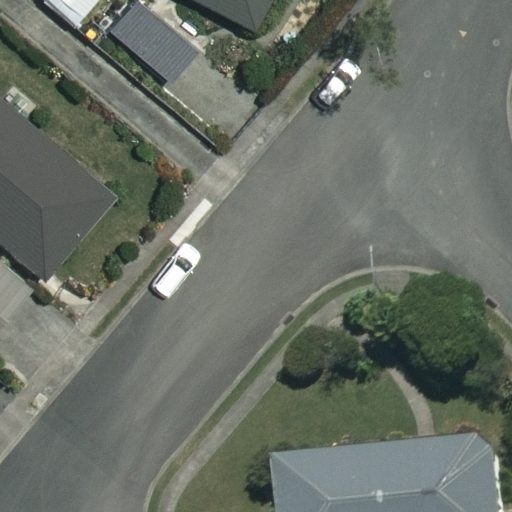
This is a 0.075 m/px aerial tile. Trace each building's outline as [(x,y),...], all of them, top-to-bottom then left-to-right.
[(199,48),(134,0),(125,0),(105,28),(174,81),(199,48)] [(273,0),(199,0),(257,31),(273,0)] [(44,116),(36,125),(0,93),(0,242),(39,277),(121,184),(44,116)] [(0,318),(26,289),(0,265),(0,318)] [(503,511),(498,451),(282,470),(285,511),(503,511)]
